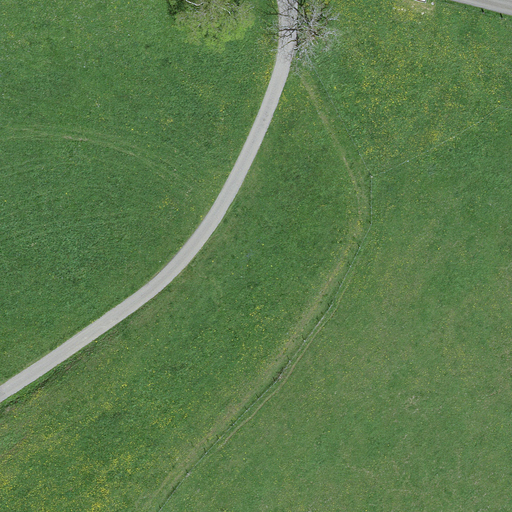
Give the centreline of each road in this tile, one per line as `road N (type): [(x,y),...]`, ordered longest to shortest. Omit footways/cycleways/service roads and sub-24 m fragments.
road 1 (track): [(288,15),(304,66),(358,167),(364,228),(352,272),(320,331),(274,394),(214,445),(157,511)]
road 2 (unclassified): [(0,391),(126,306),(208,224),(274,92),(287,0)]
